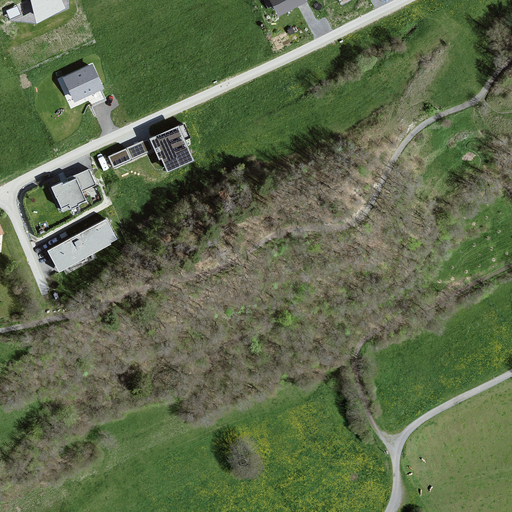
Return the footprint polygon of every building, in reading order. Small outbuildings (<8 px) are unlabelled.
[(30,0),(36,23),(66,8),(62,0),(30,0)] [(307,3),(305,0),(270,0),(279,17),(307,3)] [(63,77),(73,102),(104,89),(93,64),(63,77)] [(195,160),(179,125),(108,156),(114,170),(157,151),(167,173),(195,160)] [(63,211),(86,201),(82,191),(96,185),(89,170),(52,186),(63,211)] [(115,220),(102,197),(44,228),(56,252),(115,220)]
